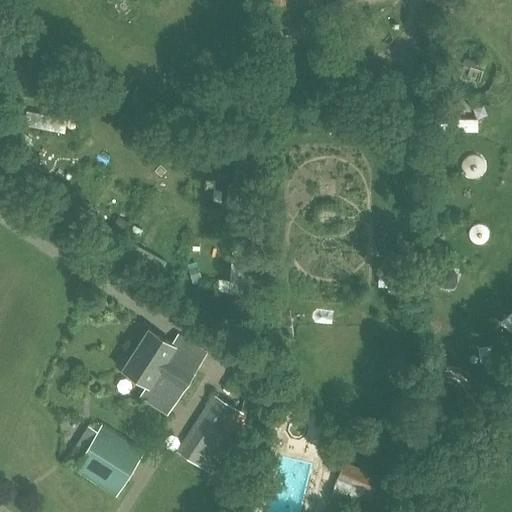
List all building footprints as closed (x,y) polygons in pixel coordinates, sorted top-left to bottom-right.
[(487,49),(437,35),(436,85),(449,95),(475,95),(485,90),(492,82),(496,75),(495,66),(492,56),(487,49)] [(51,125),(55,110),(17,100),(14,115),(51,125)] [(366,106),(362,105),(359,105),(355,107),(352,109),(351,113),(350,117),(351,120),(353,123),(355,125),(359,127),(362,127),(366,126),(369,124),(371,121),(372,118),(372,115),(371,111),(369,108),(366,106)] [(482,115),(436,116),(437,132),(482,131),(482,115)] [(243,149),(227,150),(230,189),(246,187),(243,149)] [(473,154),(469,155),(465,157),(463,160),(461,164),(461,168),(462,172),(464,176),(468,178),(472,179),(476,179),(480,178),(483,175),(485,172),(486,168),(486,163),(484,160),(481,157),(477,155),(473,154)] [(45,196),(53,183),(19,163),(12,177),(45,196)] [(105,232),(112,219),(79,199),(71,213),(105,232)] [(478,221),(474,222),(470,224),(468,227),(466,231),(466,235),(467,239),(469,243),(473,245),(477,247),(481,247),(485,245),(488,242),(490,239),(491,235),(491,231),(489,227),(486,224),(482,222),(478,221)] [(159,269),(167,256),(134,236),(126,249),(159,269)] [(246,247),(230,246),(228,285),(243,286),(246,247)] [(123,371),(174,403),(196,368),(170,352),(173,346),(148,331),(123,371)] [(209,474),(226,447),(223,445),(243,413),(213,394),(177,454),(209,474)] [(116,495),(143,453),(100,426),(74,468),(116,495)] [(343,463),(331,458),(326,469),(338,474),(328,495),(356,507),(362,492),(371,496),(379,476),(344,461),(343,463)] [(77,482),(66,490),(74,500),(85,492),(77,482)]
